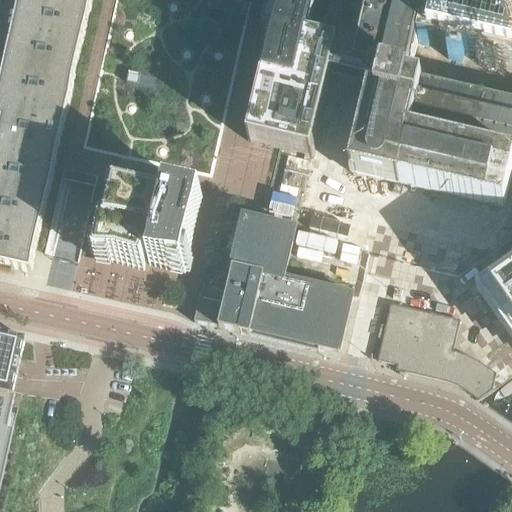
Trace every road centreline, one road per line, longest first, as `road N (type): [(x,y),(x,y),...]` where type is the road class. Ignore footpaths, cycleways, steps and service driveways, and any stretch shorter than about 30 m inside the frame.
road 1 (tertiary): [(511,451),(460,417),(116,331)]
road 2 (residential): [(83,453),(93,439),(91,392),(116,331)]
